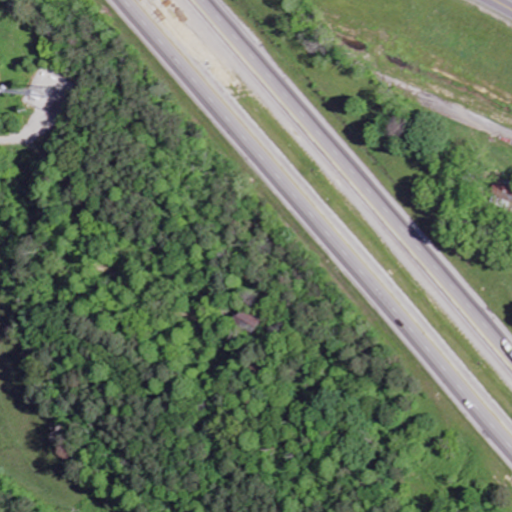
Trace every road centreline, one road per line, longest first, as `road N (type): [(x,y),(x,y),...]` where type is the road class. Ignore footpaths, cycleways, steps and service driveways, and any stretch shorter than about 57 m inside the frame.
road 1 (motorway): [(135,0),(511,431)]
road 2 (motorway): [(511,365),(193,0)]
